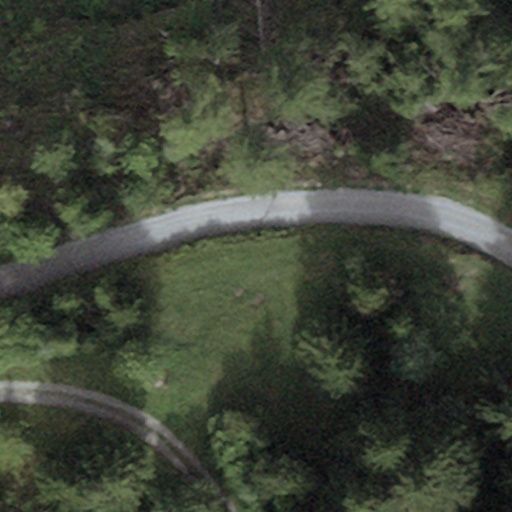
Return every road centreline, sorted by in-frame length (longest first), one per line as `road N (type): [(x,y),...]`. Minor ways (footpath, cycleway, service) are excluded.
road 1 (track): [(0,277),(274,206),(417,206),(511,253)]
road 2 (track): [(0,389),(69,390),(124,409),(174,446),(220,511)]
